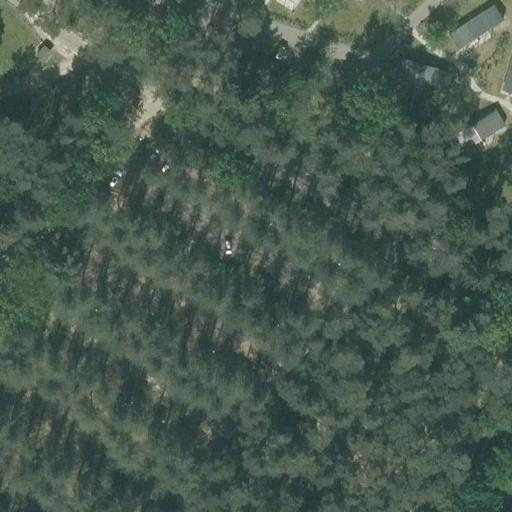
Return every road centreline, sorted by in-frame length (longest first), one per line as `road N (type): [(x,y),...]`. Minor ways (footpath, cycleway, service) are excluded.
road 1 (unclassified): [(511,298),(17,0)]
road 2 (unknown): [(283,165),(368,55)]
